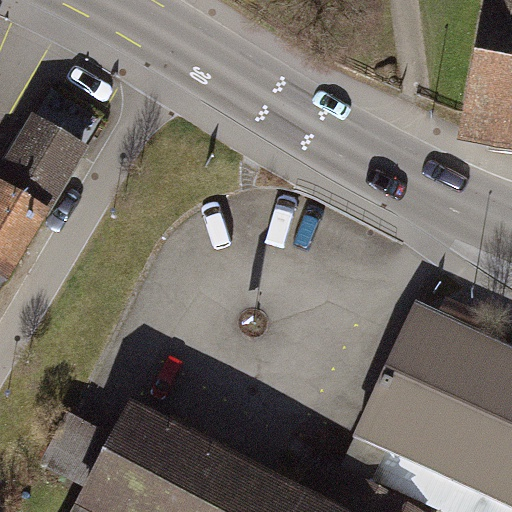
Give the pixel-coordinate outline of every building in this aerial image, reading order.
[(511,0),(484,0),(459,137),(496,144),(511,146),(511,0)] [(0,306),(101,139),(48,109),(0,185),(0,306)] [(511,356),(412,313),(355,442),(511,510),(511,356)] [(315,509),(130,413),(78,511),(402,511),(332,476),(315,509)] [(76,414),(56,453),(97,474),(117,435),(76,414)]
